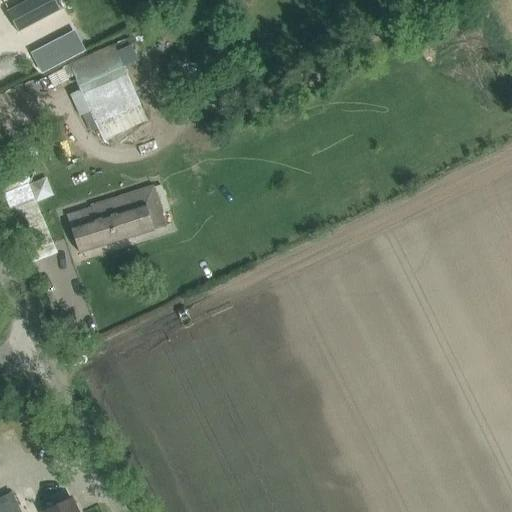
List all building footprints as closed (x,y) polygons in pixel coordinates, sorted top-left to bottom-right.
[(29,0),(6,12),(17,32),(59,10),(54,0),(29,0)] [(96,124),(113,117),(141,105),(116,45),(89,57),(70,65),(95,121),(96,124)] [(49,77),(54,87),(69,80),(64,69),(49,77)] [(59,127),(44,125),(42,140),(57,142),(59,127)] [(31,262),(59,251),(39,202),(51,198),(42,175),(2,190),(31,262)] [(154,186),(110,200),(91,206),(96,219),(71,227),(80,253),(99,247),(166,226),(162,213),(159,204),(154,186)] [(159,204),(162,213),(170,210),(167,201),(159,204)] [(0,511),(21,511),(13,494),(0,500),(0,511)] [(78,511),(72,498),(43,511),(78,511)]
